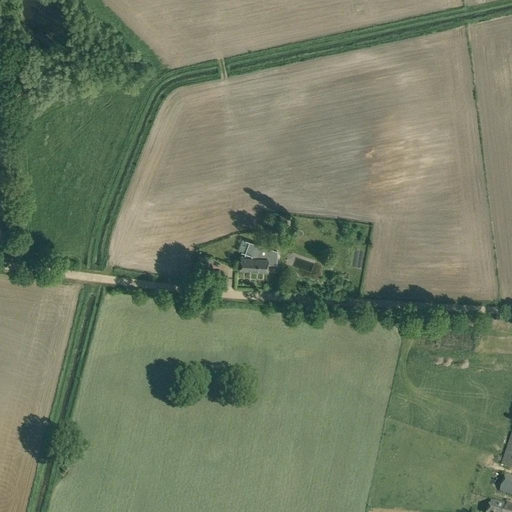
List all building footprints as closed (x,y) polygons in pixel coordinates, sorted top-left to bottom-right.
[(290,215),(280,215),(279,224),(289,225),(290,215)] [(240,269),(267,271),(267,264),(277,264),(277,252),(243,239),(239,251),(244,253),(244,257),(240,257),(240,260),(237,260),(237,268),(240,268),(240,269)] [(196,276),(211,277),(213,257),(197,256),(196,276)] [(511,431),(501,464),(511,467),(511,431)] [(499,492),(511,495),(511,475),(506,473),(499,492)] [(511,511),(511,506),(505,504),(505,505),(490,501),(487,511),(511,511)]
